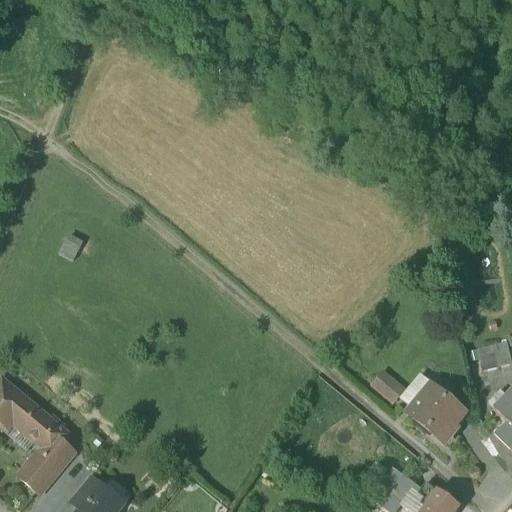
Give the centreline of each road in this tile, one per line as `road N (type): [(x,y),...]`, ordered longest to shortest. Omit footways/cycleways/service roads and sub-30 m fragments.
road 1 (track): [(491,511),(44,134)]
road 2 (track): [(44,134),(92,0)]
